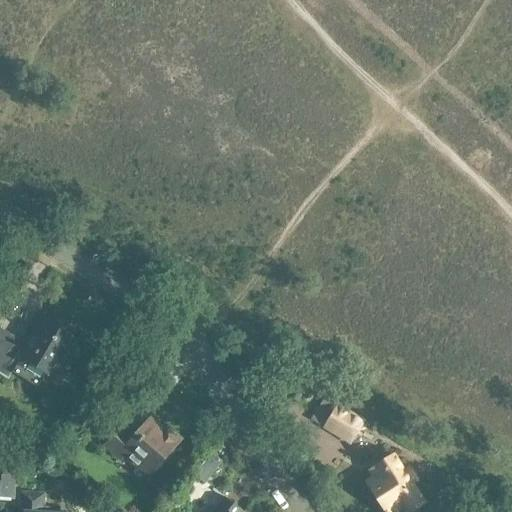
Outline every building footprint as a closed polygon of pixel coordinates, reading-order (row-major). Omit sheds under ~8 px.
[(0,329),(0,373),(8,378),(20,358),(46,374),(49,368),(51,369),(55,363),(53,362),(58,353),(66,358),(76,340),(42,320),(26,345),(0,329)] [(337,406),(324,427),(350,443),(363,421),(337,406)] [(180,439),(166,427),(163,430),(150,419),(132,440),(119,429),(104,447),(120,460),(125,454),(150,475),(180,439)] [(365,482),(385,511),(396,511),(402,508),(404,511),(425,511),(421,505),(425,503),(393,454),(390,457),(385,450),(373,458),(378,464),(375,467),(379,473),(365,482)] [(0,498),(15,499),(17,463),(0,462),(0,498)] [(196,473),(206,480),(214,471),(204,463),(196,473)] [(21,494),(20,511),(41,511),(42,495),(21,494)] [(244,511),(225,497),(212,511),(244,511)]
